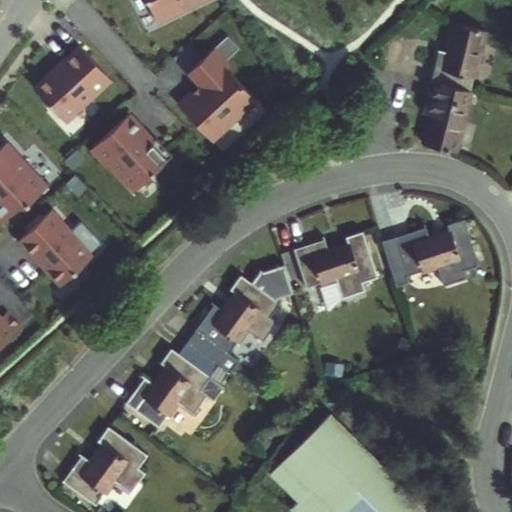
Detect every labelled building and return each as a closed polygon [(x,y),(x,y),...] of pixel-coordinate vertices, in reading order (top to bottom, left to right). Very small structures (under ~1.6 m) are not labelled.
[(438,49),(430,80),(470,91),(486,30),(453,21),(446,51),(438,49)] [(53,56),(36,71),(66,104),(92,80),(94,83),(115,64),(82,29),(62,48),(63,49),(54,58),(53,56)] [(187,94),(221,131),(245,109),(249,109),(267,93),(236,60),(240,57),(224,39),(196,65),(209,79),(203,86),(200,82),(187,94)] [(454,152),(470,91),(430,80),(421,113),(429,115),(422,144),(454,152)] [(147,114),(132,98),(93,134),(108,150),(113,146),(137,173),(175,138),(159,121),(152,127),(143,118),(147,114)] [(0,200),(9,201),(27,186),(49,164),(8,123),(0,131),(0,200)] [(74,214),(55,193),(21,225),(64,269),(94,242),(71,217),(74,214)] [(378,234),(393,282),(407,277),(404,269),(435,260),(440,279),(464,272),(461,264),(477,260),(462,213),(443,219),(445,225),(425,231),(421,220),(378,234)] [(341,296),(356,292),(362,290),(359,281),(376,276),(362,229),(344,235),(346,243),(326,249),(323,238),(292,248),(305,287),(320,282),(335,278),(341,296)] [(249,280),(238,272),(228,286),(235,292),(224,309),(213,301),(185,341),(217,363),(225,352),(227,354),(247,326),(264,338),(277,319),(271,314),(279,302),(274,298),(275,295),(291,290),(281,262),(260,269),(258,267),(249,280)] [(361,308),(356,292),(341,296),(335,278),(320,282),(331,317),(361,308)] [(0,332),(24,311),(10,296),(0,305),(0,332)] [(217,363),(185,341),(176,353),(168,347),(157,363),(163,368),(152,384),(142,378),(124,404),(158,428),(176,403),(191,414),(204,395),(211,400),(219,387),(213,383),(206,378),(217,363)] [(217,363),(206,378),(213,383),(223,368),(217,363)] [(415,498),(325,413),(270,468),(315,511),(400,511),(402,511),(415,498)] [(146,454),(107,426),(95,441),(102,446),(90,463),(80,456),(61,482),(95,507),(114,481),(130,492),(143,473),(136,468),(146,454)]
